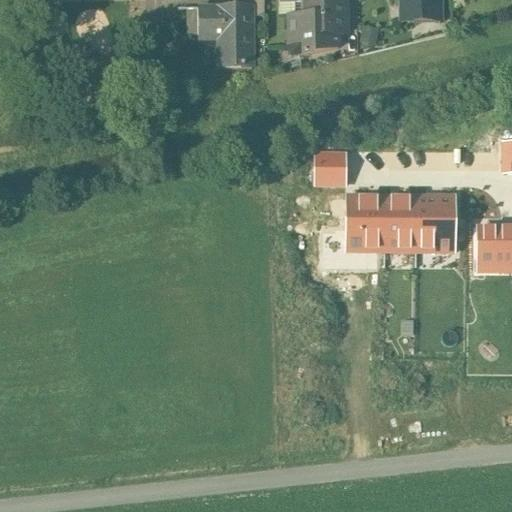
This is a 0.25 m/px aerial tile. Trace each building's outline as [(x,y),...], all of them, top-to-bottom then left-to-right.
[(236,0),(237,10),(198,11),(198,42),(219,41),(219,70),(252,70),(252,18),(263,18),(263,0),(236,0)] [(303,0),(304,19),(301,19),(300,19),(301,38),(337,37),(345,37),(343,0),(303,0)] [(401,0),(402,24),(422,24),(422,18),(439,18),(439,0),(401,0)] [(337,37),(301,38),(300,19),(289,19),(289,50),(299,60),(338,51),(337,37)] [(399,199),(351,198),(350,249),(398,249),(399,199)] [(448,199),(399,199),(398,249),(448,250),(448,199)] [(511,229),(482,229),(482,269),(511,269),(511,229)]
